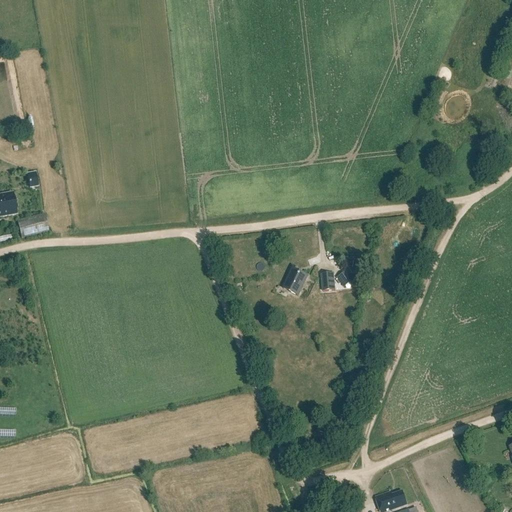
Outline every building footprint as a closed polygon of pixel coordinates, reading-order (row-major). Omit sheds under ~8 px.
[(35,173),(27,175),(30,189),(38,187),(35,173)] [(0,218),(16,215),(13,194),(0,195),(0,218)] [(21,239),(49,232),(44,214),(17,221),(21,239)] [(297,297),(307,277),(292,270),(283,290),(297,297)] [(322,292),(335,292),(333,274),(321,275),(322,292)] [(389,511),(407,506),(402,492),(393,495),(392,493),(375,499),(379,511),(389,511)]
